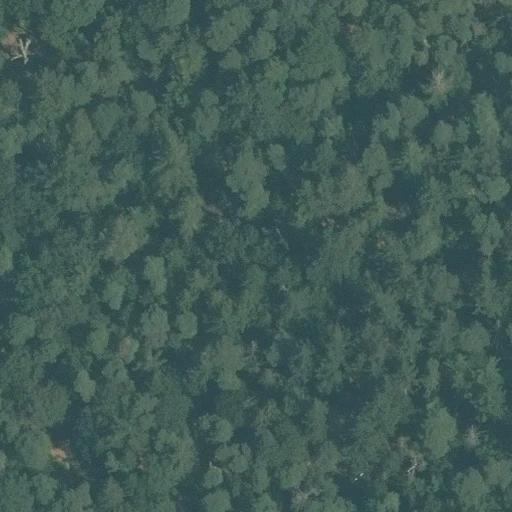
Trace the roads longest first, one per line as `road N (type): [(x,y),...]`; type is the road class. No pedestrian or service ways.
road 1 (track): [(59,286),(511,188)]
road 2 (track): [(0,79),(364,0)]
road 3 (track): [(59,286),(186,511)]
road 4 (track): [(59,286),(21,148)]
